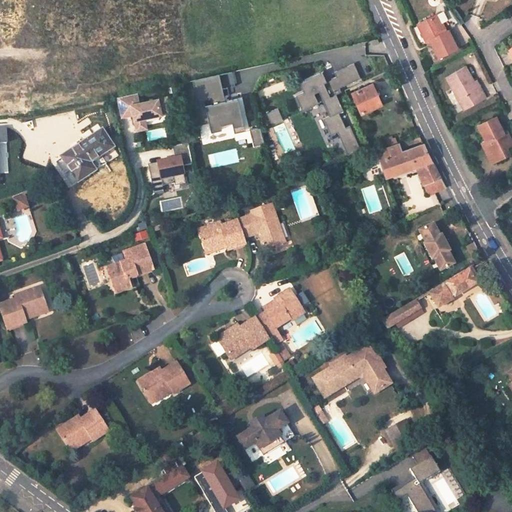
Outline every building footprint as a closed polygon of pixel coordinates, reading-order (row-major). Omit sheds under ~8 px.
[(438,57),(457,48),(448,31),(446,32),(444,33),(440,25),(435,15),(417,25),(426,42),(430,41),(438,57)] [(322,71),(304,80),(308,89),(295,95),(302,110),(318,102),(314,93),(319,91),(329,114),(322,117),(330,133),(337,130),(348,155),(361,149),(350,126),(346,128),(339,112),(343,110),(336,95),(342,92),(340,88),(361,78),(354,63),(334,72),(336,77),(326,81),(322,71)] [(464,109),(485,98),(480,90),(478,91),(465,66),(446,77),(464,109)] [(219,74),(192,80),(199,107),(195,108),(199,125),(209,123),(211,132),(222,130),(221,125),(232,123),(235,133),(245,131),(238,98),(220,102),(219,97),(224,96),(219,74)] [(361,112),(381,104),(373,84),(352,93),(361,112)] [(137,93),(118,98),(122,117),(133,115),(137,131),(146,128),(144,118),(171,112),(167,97),(139,103),(137,93)] [(269,125),(279,121),(275,109),(265,113),(269,125)] [(501,159),(509,154),(506,148),(511,144),(511,143),(506,131),(503,133),(495,117),(478,125),(485,142),(484,142),(491,157),(499,154),(501,159)] [(260,127),(250,129),(254,148),(264,146),(260,127)] [(101,156),(113,147),(101,130),(61,156),(78,182),(95,171),(90,163),(101,156)] [(175,159),(148,164),(154,194),(163,192),(163,186),(174,184),(175,186),(186,184),(182,167),(192,165),(188,142),(172,145),(175,159)] [(423,144),(401,151),(398,143),(377,151),(386,177),(416,166),(432,161),(423,144)] [(491,157),(493,162),(501,159),(499,154),(491,157)] [(97,173),(107,166),(101,156),(90,163),(95,171),(97,173)] [(416,166),(423,183),(440,177),(432,161),(416,166)] [(423,183),(427,194),(446,187),(440,177),(423,183)] [(14,211),(26,208),(23,194),(10,197),(14,211)] [(264,249),(285,241),(272,205),(251,212),(252,216),(221,226),(220,223),(199,230),(205,251),(225,244),(226,247),(228,250),(245,244),(243,239),(259,234),(264,249)] [(439,235),(433,223),(418,231),(425,243),(423,244),(432,260),(433,259),(440,271),(454,264),(448,251),(449,250),(441,235),(439,235)] [(205,251),(206,254),(226,247),(225,244),(205,251)] [(128,279),(152,270),(145,245),(124,253),(126,261),(106,268),(114,290),(116,289),(127,285),(129,284),(128,279)] [(455,296),(480,281),(471,267),(465,271),(466,272),(429,294),(437,308),(451,300),(450,298),(449,296),(453,293),(455,296)] [(24,316),(46,309),(39,288),(15,296),(16,299),(13,301),(0,305),(0,307),(8,329),(26,322),(25,320),(24,316)] [(290,318),(303,310),(289,290),(278,297),(279,299),(263,309),(266,313),(258,319),(257,317),(239,328),(235,331),(233,328),(217,338),(228,356),(248,344),(250,347),(252,350),(270,339),(274,345),(282,340),(276,329),(291,320),(290,318)] [(416,300),(403,308),(408,315),(410,320),(422,312),(416,300)] [(403,308),(380,321),(386,328),(395,323),(408,315),(403,308)] [(46,309),(24,316),(25,320),(47,312),(46,309)] [(292,321),(304,313),(303,310),(290,318),(291,320),(292,321)] [(408,315),(395,323),(398,327),(410,320),(408,315)] [(209,345),(215,357),(221,354),(215,342),(209,345)] [(248,344),(228,356),(230,360),(250,347),(248,344)] [(332,367),(313,378),(324,397),(343,385),(340,380),(359,369),(364,370),(374,384),(370,387),(379,401),(395,391),(381,369),(383,367),(375,355),(373,356),(367,345),(345,359),(344,356),(330,365),(332,367)] [(272,365),(289,358),(284,346),(267,354),(272,365)] [(161,372),(157,375),(155,372),(138,382),(149,400),(170,388),(172,391),(173,394),(190,384),(178,363),(161,372)] [(359,369),(340,380),(343,385),(356,377),(370,387),(374,384),(364,370),(359,369)] [(149,400),(151,403),(172,391),(170,388),(149,400)] [(321,412),(317,406),(310,410),(314,416),(321,412)] [(93,441),(108,432),(95,410),(80,420),(75,422),(74,420),(58,430),(69,448),(90,436),(91,439),(93,441)] [(261,416),(249,424),(252,428),(236,437),(244,449),(255,443),(258,449),(280,436),(276,430),(287,423),(285,420),(286,419),(287,416),(285,413),(282,413),(281,414),(279,411),(264,420),(261,416)] [(326,421),(321,412),(314,416),(319,424),(326,421)] [(413,443),(403,424),(390,431),(400,451),(413,443)] [(69,448),(71,452),(91,439),(90,436),(69,448)] [(280,436),(258,449),(262,456),(284,442),(280,436)] [(326,476),(341,470),(328,438),(314,444),(326,476)] [(175,463),(167,450),(154,458),(162,470),(175,463)] [(436,471),(428,457),(408,469),(415,479),(417,483),(436,471)] [(234,474),(224,480),(229,488),(239,482),(234,474)] [(415,479),(393,493),(398,500),(408,495),(418,511),(432,511),(433,511),(415,479)] [(239,482),(229,488),(235,498),(244,492),(239,482)] [(132,511),(165,511),(156,496),(152,499),(146,488),(129,498),(135,509),(132,511)]
